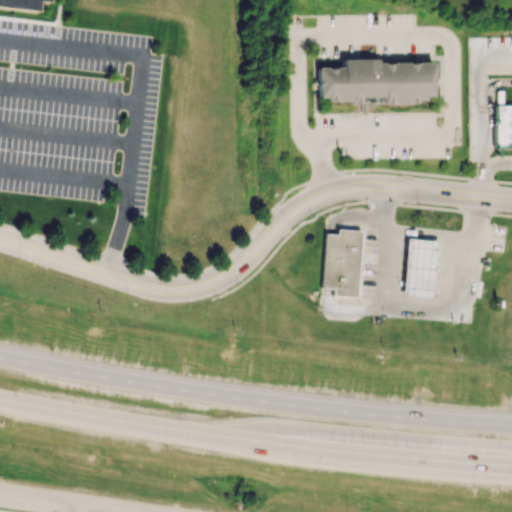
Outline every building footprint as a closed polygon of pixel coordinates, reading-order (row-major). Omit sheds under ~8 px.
[(0,0),(0,8),(45,14),(48,0),(0,0)] [(315,66),(338,65),(338,58),(375,57),(375,62),(430,61),(431,100),(413,100),(349,101),(316,101),(315,66)] [(493,104),(511,104),(511,146),(492,146),(493,104)] [(332,234),(335,234),(335,229),(357,230),(355,259),(352,295),(331,294),(331,288),(328,288),(332,234)] [(332,234),(328,288),(323,288),(319,288),(316,287),(319,233),(326,233),(332,234)] [(404,238),(437,240),(433,297),(400,295),(404,238)]
